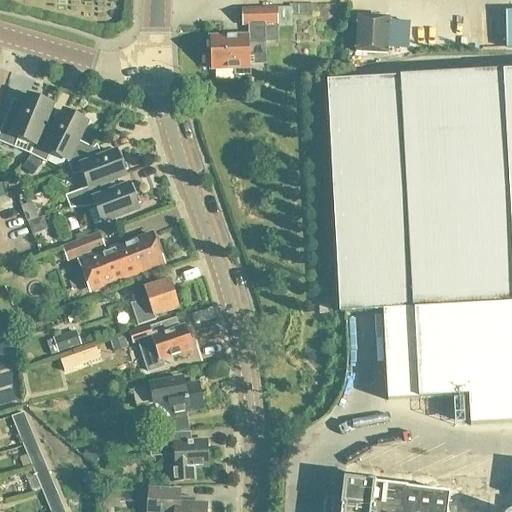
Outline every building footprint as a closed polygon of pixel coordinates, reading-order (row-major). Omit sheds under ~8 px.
[(384,1),(383,10),(408,10),(408,1),(384,1)] [(210,37),(210,52),(206,56),(206,64),(211,67),(211,69),(234,68),(235,75),(250,75),(249,43),(265,43),(265,29),(277,28),(292,27),(292,16),(317,16),(317,4),(290,4),(290,7),(276,8),(242,9),(243,26),(248,25),(248,35),(210,37)] [(388,54),(390,22),(357,20),(354,52),(388,54)] [(498,45),(498,22),(477,22),(476,45),(498,45)] [(511,72),(326,83),(339,314),(383,311),(388,401),(469,396),(470,426),(511,423),(511,72)] [(41,127),(42,128),(51,105),(29,95),(19,118),(7,113),(0,131),(0,142),(14,148),(19,137),(34,144),(41,127)] [(34,144),(30,154),(46,162),(51,152),(66,160),(77,140),(86,122),(64,111),(53,133),(42,128),(41,127),(34,144)] [(77,140),(66,160),(67,160),(73,176),(83,172),(89,187),(89,188),(106,181),(106,182),(125,175),(123,171),(128,169),(126,163),(125,164),(120,150),(109,154),(109,155),(98,159),(93,148),(77,140)] [(22,168),(32,176),(42,164),(32,156),(22,168)] [(128,179),(140,179),(141,163),(129,163),(128,179)] [(70,209),(87,207),(94,224),(137,208),(136,205),(141,203),(139,197),(138,197),(132,184),(122,188),(110,193),(106,182),(106,181),(89,188),(89,187),(65,196),(70,209)] [(67,261),(105,247),(100,233),(62,247),(67,261)] [(91,257),(93,262),(81,267),(89,286),(100,282),(102,286),(163,263),(163,260),(163,256),(161,250),(158,248),(153,235),(127,244),(127,243),(113,248),(114,249),(91,257)] [(156,320),(154,317),(178,309),(169,281),(131,293),(134,303),(131,304),(138,326),(156,320)] [(319,304),(320,314),(332,313),(331,303),(319,304)] [(5,317),(0,319),(0,337),(11,334),(5,317)] [(179,328),(176,318),(129,333),(133,344),(139,342),(149,372),(163,368),(161,360),(192,350),(184,326),(179,328)] [(53,338),(54,341),(47,343),(51,355),(58,353),(81,345),(77,330),(53,338)] [(124,337),(110,342),(114,353),(128,348),(124,337)] [(172,417),(171,415),(203,410),(198,384),(180,387),(179,380),(149,385),(150,389),(133,392),(136,408),(154,404),(154,405),(155,405),(157,416),(161,419),(172,417)] [(23,444),(35,439),(24,413),(11,417),(23,444)] [(190,432),(151,435),(152,457),(175,455),(176,467),(170,467),(171,484),(197,482),(196,468),(209,467),(207,442),(191,443),(190,432)] [(35,439),(23,444),(27,455),(20,458),(24,469),(32,466),(44,461),(35,439)] [(44,461),(32,466),(36,477),(28,480),(33,493),(42,489),(41,488),(53,483),(44,461)] [(83,473),(83,482),(96,483),(97,473),(83,473)] [(446,511),(449,495),(407,490),(407,488),(374,484),(374,483),(344,479),(341,506),(343,506),(341,511),(446,511)] [(53,483),(41,488),(42,489),(50,511),(62,505),(53,483)] [(150,489),(148,511),(206,511),(207,506),(194,505),(194,498),(180,498),(180,488),(150,489)]
